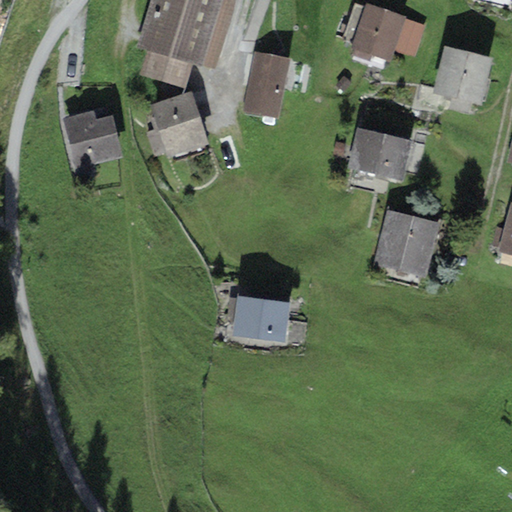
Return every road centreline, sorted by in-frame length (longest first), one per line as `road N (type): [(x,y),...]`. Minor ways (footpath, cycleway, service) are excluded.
road 1 (unclassified): [(95,511),(67,468),(39,383),(11,253),(8,195),(24,93),(77,0)]
road 2 (track): [(130,0),(118,64),(121,119),(153,457),(168,511)]
